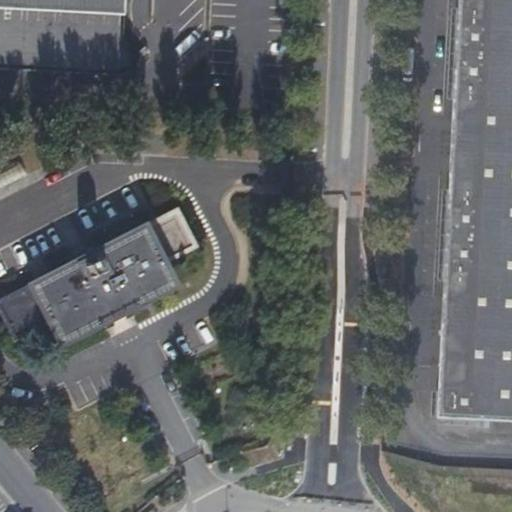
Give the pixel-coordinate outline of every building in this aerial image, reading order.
[(127,0),(0,0),(0,41),(125,48),(127,0)] [(511,0),(461,0),(451,197),(511,199),(511,0)] [(0,79),(16,80),(32,67),(138,72),(125,48),(0,41),(0,79)] [(511,199),(451,197),(440,418),(511,421),(511,199)] [(60,348),(105,325),(130,311),(180,285),(169,262),(199,247),(179,209),(0,302),(0,306),(17,341),(48,325),(60,348)] [(130,311),(105,325),(112,338),(137,325),(130,311)] [(326,402),(324,425),(337,425),(338,403),(326,402)]
